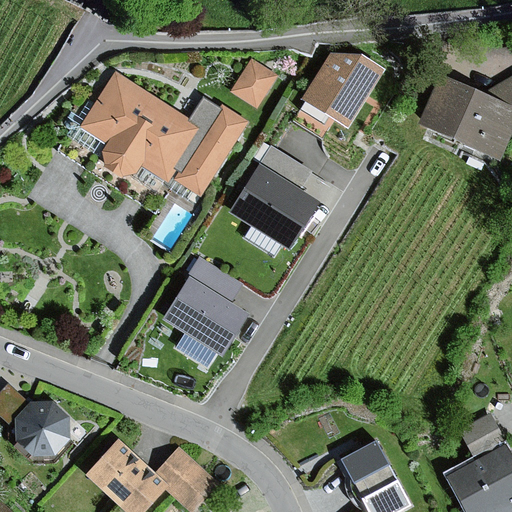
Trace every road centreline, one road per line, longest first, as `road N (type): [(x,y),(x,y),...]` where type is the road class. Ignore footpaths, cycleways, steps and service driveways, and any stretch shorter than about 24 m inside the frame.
road 1 (unclassified): [(511,16),(112,46),(0,134)]
road 2 (residential): [(0,351),(229,436),(268,465),(292,511)]
